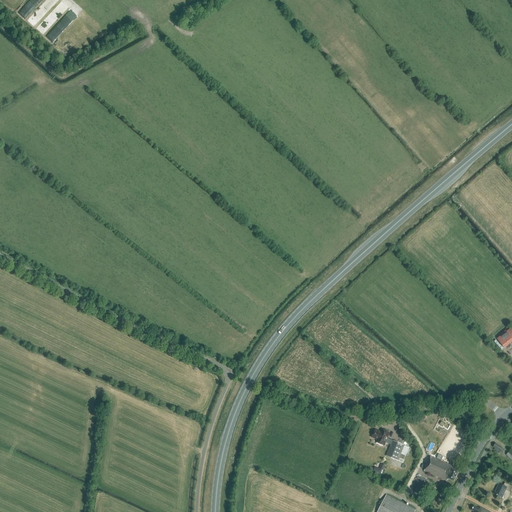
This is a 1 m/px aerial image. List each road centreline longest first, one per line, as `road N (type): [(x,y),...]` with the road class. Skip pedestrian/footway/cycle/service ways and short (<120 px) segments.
road 1 (trunk): [(215,511),(233,417),(279,335),(511,124)]
road 2 (unclassified): [(196,511),(224,369),(0,255)]
road 3 (unclassified): [(350,417),(473,401),(506,414)]
